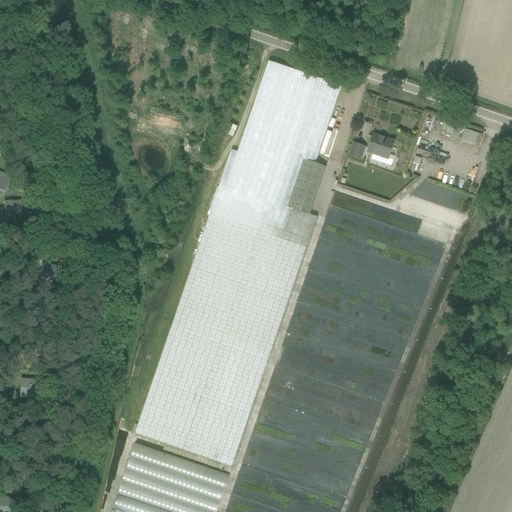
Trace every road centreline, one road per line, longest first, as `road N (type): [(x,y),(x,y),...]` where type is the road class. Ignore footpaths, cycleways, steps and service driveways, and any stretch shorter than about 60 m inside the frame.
road 1 (unclassified): [(68,511),(104,315),(94,258),(58,181),(11,0)]
road 2 (unclassified): [(511,120),(209,22),(165,0)]
